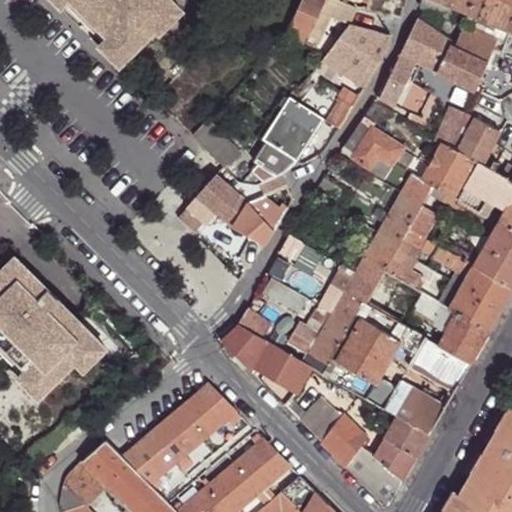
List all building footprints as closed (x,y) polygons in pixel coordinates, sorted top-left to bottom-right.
[(72,0),(55,0),(62,6),(65,2),(103,41),(100,45),(120,65),(128,57),(72,0)] [(72,0),(128,57),(156,29),(165,21),(159,15),(174,1),(172,0),(72,0)] [(303,0),(292,26),(305,32),(310,35),(316,23),(324,2),(320,0),(303,0)] [(435,0),(421,0),(421,4),(423,8),(446,18),(452,18),(458,14),(459,10),(435,0)] [(435,0),(459,10),(470,14),(478,19),(486,0),(435,0)] [(511,28),(511,0),(486,0),(478,19),(486,22),(501,29),(510,33),(511,28)] [(183,10),(174,1),(159,15),(165,21),(156,29),(160,33),(183,10)] [(356,11),(341,4),(335,17),(345,22),(350,24),(356,11)] [(477,23),(478,19),(470,14),(465,25),(473,29),(477,23)] [(417,21),(397,62),(380,98),(396,106),(410,76),(416,64),(435,73),(437,74),(453,43),(421,21),(417,21)] [(484,26),(481,33),(496,40),(501,29),(486,22),(484,26)] [(465,25),(456,45),(454,51),(488,66),(494,52),(499,41),(496,40),(481,33),(473,29),(465,25)] [(292,26),(287,34),(300,40),(302,40),(305,32),(292,26)] [(379,65),(391,43),(389,38),(350,27),(322,64),(328,67),(357,84),(357,85),(364,89),(379,65)] [(501,29),(496,40),(499,41),(494,52),(501,54),(511,34),(510,33),(501,29)] [(456,45),(453,43),(437,74),(477,93),(488,66),(454,51),(456,45)] [(322,64),(315,72),(322,77),(328,67),(322,64)] [(428,86),(435,73),(416,64),(410,76),(428,86)] [(353,107),(358,97),(351,93),(345,102),(353,107)] [(297,160),(323,118),(290,97),(263,138),(267,141),(297,160)] [(479,108),(471,104),(469,110),(476,113),(479,108)] [(482,117),(486,111),(479,108),(476,113),(482,117)] [(461,131),(467,116),(455,112),(450,126),(461,131)] [(476,120),(467,115),(467,116),(461,131),(453,149),(452,150),(458,153),(476,120)] [(476,120),(458,153),(474,162),(478,165),(483,167),(493,148),(500,133),(476,120)] [(360,122),(342,150),(352,157),(372,129),(367,126),(360,122)] [(375,122),(375,123),(372,129),(399,147),(405,139),(375,122)] [(207,124),(192,138),(226,173),(240,158),(207,124)] [(453,149),(461,131),(450,126),(444,124),(436,143),(442,146),(443,143),(453,149)] [(399,147),(372,129),(352,157),(370,168),(378,155),(392,164),(395,159),(402,149),(399,147)] [(508,135),(500,133),(493,148),(499,151),(508,135)] [(276,176),(282,174),(297,160),(267,141),(254,161),(259,164),(276,176)] [(442,146),(430,168),(423,180),(434,186),(446,194),(454,197),(474,162),(458,153),(452,150),(453,149),(443,143),(442,146)] [(414,157),(402,149),(395,159),(408,167),(414,157)] [(378,155),(370,168),(384,177),(392,164),(378,155)] [(253,171),(267,181),(276,176),(259,164),(253,171)] [(483,167),(478,165),(465,189),(486,201),(495,206),(496,204),(507,210),(511,202),(511,183),(502,178),(483,167)] [(502,178),(511,183),(511,165),(511,167),(508,166),(502,178)] [(220,173),(189,205),(208,224),(219,213),(227,221),(244,196),(220,173)] [(286,185),(282,174),(276,176),(267,181),(261,184),(266,195),(278,190),(286,185)] [(412,174),(401,193),(423,205),(434,186),(423,180),(412,174)] [(380,181),(375,177),(372,184),(376,187),(380,181)] [(323,180),(314,194),(339,209),(348,195),(323,180)] [(390,187),(380,181),(376,187),(386,193),(387,191),(390,187)] [(290,195),(286,185),(278,190),(281,199),(290,195)] [(401,193),(390,187),(387,191),(399,198),(401,193)] [(486,201),(465,189),(458,201),(464,204),(469,206),(480,213),(486,201)] [(399,198),(379,234),(400,246),(409,230),(422,208),(423,205),(401,193),(399,198)] [(464,204),(458,201),(454,197),(446,194),(442,203),(460,213),(460,212),(464,204)] [(293,202),(290,195),(281,199),(287,212),(293,202)] [(249,202),(244,196),(227,221),(234,227),(247,204),(249,202)] [(354,197),(346,213),(360,223),(365,216),(370,206),(354,197)] [(480,213),(488,218),(495,206),(486,201),(480,213)] [(511,230),(511,202),(507,210),(499,224),(511,230)] [(274,234),(247,204),(234,227),(264,246),(269,242),(274,234)] [(464,214),(469,206),(464,204),(460,212),(464,214)] [(433,215),(422,208),(409,230),(421,236),(433,215)] [(365,216),(360,223),(366,226),(368,221),(369,219),(365,216)] [(511,230),(499,224),(475,267),(511,287),(511,230)] [(409,230),(400,246),(385,273),(399,281),(401,281),(407,270),(411,272),(424,251),(422,250),(427,239),(421,236),(409,230)] [(288,234),(285,241),(297,249),(301,241),(288,234)] [(358,270),(356,274),(374,284),(377,286),(385,273),(400,246),(379,234),(358,270)] [(468,279),(475,267),(427,239),(422,250),(424,251),(433,257),(433,258),(455,271),(468,279)] [(10,256),(0,266),(0,274),(5,280),(19,265),(10,256)] [(346,263),(343,267),(356,274),(358,270),(346,263)] [(0,346),(44,389),(71,360),(94,337),(19,265),(5,280),(0,274),(0,346)] [(356,274),(343,267),(334,285),(345,292),(356,274)] [(489,332),(511,292),(511,287),(475,267),(468,279),(451,310),(489,332)] [(401,281),(415,290),(420,279),(421,277),(411,272),(407,270),(401,281)] [(439,303),(451,310),(468,279),(455,271),(437,302),(439,303)] [(377,286),(374,284),(364,302),(379,310),(382,311),(399,281),(385,273),(377,286)] [(345,292),(333,315),(351,324),(356,316),(364,302),(374,284),(356,274),(345,292)] [(327,306),(325,310),(333,315),(345,292),(334,285),(322,302),(327,306)] [(428,323),(439,303),(437,302),(421,293),(410,314),(428,323)] [(379,310),(364,302),(356,316),(371,324),(379,310)] [(471,363),(489,332),(451,310),(439,303),(428,323),(447,334),(444,340),(441,346),(471,363)] [(325,310),(319,307),(317,311),(330,319),(333,315),(325,310)] [(249,308),(238,325),(263,340),(268,333),(272,326),(249,308)] [(417,354),(426,338),(400,323),(401,321),(382,311),(379,310),(371,324),(401,341),(400,344),(417,354)] [(351,324),(333,315),(330,319),(320,336),(311,354),(309,355),(328,365),(331,359),(351,324)] [(356,316),(351,324),(331,359),(376,385),(377,383),(400,344),(401,341),(371,324),(356,316)] [(263,340),(238,325),(234,331),(228,336),(221,341),(252,372),(254,368),(270,344),(263,340)] [(298,347),(311,354),(320,336),(308,329),(298,347)] [(270,344),(279,349),(283,341),(268,333),(263,340),(270,344)] [(94,337),(71,360),(80,368),(102,345),(94,337)] [(435,343),(441,346),(444,340),(438,337),(435,343)] [(455,392),(471,363),(441,346),(435,343),(426,338),(417,354),(410,367),(455,392)] [(279,349),(290,355),(294,348),(283,341),(279,349)] [(298,392),(313,368),(305,363),(290,355),(279,349),(270,344),(254,368),(282,385),(296,393),(298,392)] [(0,346),(0,355),(19,374),(15,377),(36,397),(44,389),(0,346)] [(323,374),(328,365),(309,355),(305,363),(313,368),(323,374)] [(376,385),(331,359),(328,365),(323,374),(330,378),(383,408),(386,410),(395,393),(377,383),(376,385)] [(62,410),(83,385),(72,376),(51,401),(62,410)] [(430,436),(447,406),(402,381),(395,393),(386,410),(398,418),(430,436)] [(207,388),(195,398),(207,412),(194,423),(206,437),(208,435),(226,419),(233,414),(234,410),(211,388),(207,388)] [(207,412),(195,398),(169,421),(193,449),(206,437),(194,423),(207,412)] [(301,421),(306,426),(328,404),(324,399),(307,416),(301,421)] [(286,406),(301,421),(307,416),(291,400),(286,406)] [(320,439),(323,443),(342,418),(328,404),(306,426),(320,439)] [(455,491),(443,511),(511,511),(511,406),(461,495),(455,491)] [(393,429),(398,418),(386,410),(383,408),(377,418),(393,429)] [(242,417),(234,410),(233,414),(226,419),(232,426),(242,417)] [(323,443),(348,467),(363,447),(368,440),(343,416),(342,418),(323,443)] [(418,456),(430,436),(398,418),(393,429),(387,439),(418,456)] [(185,455),(193,449),(169,421),(141,443),(153,457),(159,452),(172,466),(177,462),(185,455)] [(252,440),(257,446),(261,442),(266,442),(258,434),(252,440)] [(404,481),(418,456),(387,439),(376,456),(404,481)] [(131,505),(150,485),(123,459),(124,458),(106,440),(83,460),(110,486),(131,505)] [(257,446),(236,463),(261,492),(263,490),(267,486),(290,467),(266,442),(261,442),(257,446)] [(158,479),(172,466),(159,452),(153,457),(141,443),(124,458),(123,459),(150,485),(151,484),(158,479)] [(391,504),(404,481),(376,456),(363,447),(348,467),(386,505),(387,506),(391,504)] [(190,462),(185,455),(177,462),(182,469),(190,462)] [(63,482),(88,505),(89,507),(110,486),(83,460),(67,475),(63,482)] [(211,485),(209,487),(229,511),(237,511),(240,510),(257,495),(261,492),(236,463),(235,465),(211,485)] [(278,498),(273,501),(267,506),(260,511),(311,511),(320,497),(302,478),(278,498)] [(163,485),(158,479),(151,484),(157,490),(163,485)] [(202,483),(207,488),(209,487),(211,485),(206,480),(202,483)] [(61,495),(61,509),(85,506),(86,507),(88,505),(63,482),(61,495)] [(157,490),(151,484),(150,485),(131,505),(137,511),(179,511),(175,507),(160,493),(157,490)] [(267,486),(263,490),(273,501),(278,498),(267,486)] [(185,507),(179,511),(229,511),(209,487),(207,488),(185,507)] [(263,490),(261,492),(257,495),(267,506),(273,501),(263,490)] [(327,511),(330,507),(320,497),(311,511),(327,511)] [(175,507),(179,511),(185,507),(181,502),(175,507)]
